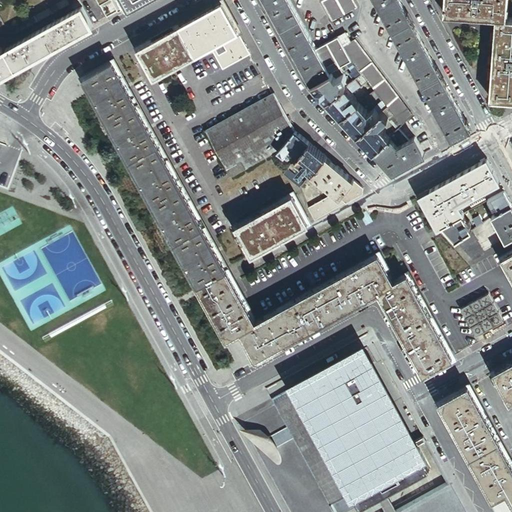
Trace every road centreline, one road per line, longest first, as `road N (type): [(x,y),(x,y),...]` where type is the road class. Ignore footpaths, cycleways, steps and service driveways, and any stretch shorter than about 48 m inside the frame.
road 1 (residential): [(493,137),(388,194),(311,117),(245,0)]
road 2 (residential): [(23,118),(72,155),(121,209),(212,400)]
road 3 (residential): [(415,395),(371,314),(212,400)]
road 4 (residential): [(172,0),(62,60),(23,118)]
road 5 (residential): [(418,0),(493,137)]
road 6 (residential): [(484,511),(415,395)]
road 7 (residential): [(212,400),(272,511)]
